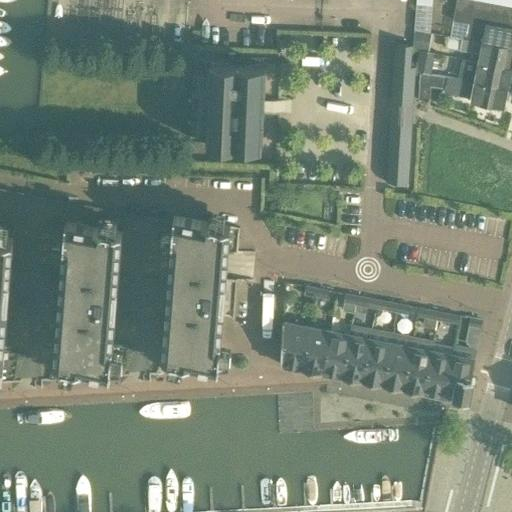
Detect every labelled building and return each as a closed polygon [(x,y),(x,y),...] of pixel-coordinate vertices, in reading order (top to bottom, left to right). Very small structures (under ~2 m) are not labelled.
[(511,5),(484,0),(458,0),(455,19),(470,22),(468,34),(464,33),(463,38),(511,48),(511,5)] [(431,32),(416,29),(414,48),(427,50),(431,32)] [(511,48),(463,38),(449,35),(446,46),(481,53),(479,61),(511,67),(511,48)] [(414,43),(396,42),(393,101),(415,102),(417,66),(413,65),(414,43)] [(511,72),(511,67),(479,61),(463,58),(460,78),(509,89),(511,72)] [(267,65),(212,62),(208,145),(263,147),(267,65)] [(431,73),(430,85),(446,88),(448,76),(431,73)] [(460,78),(448,76),(446,88),(445,92),(472,97),(471,101),(505,108),(509,89),(460,78)] [(415,102),(393,101),(392,110),(392,121),(414,122),(415,111),(415,102)] [(414,122),(392,121),(388,180),(410,182),(414,122)] [(168,287),(163,357),(219,367),(230,226),(231,225),(174,215),(168,287)] [(60,293),(54,364),(111,374),(122,232),(65,221),(60,293)] [(0,380),(2,381),(13,238),(0,235),(0,380)] [(318,288),(306,286),(304,294),(316,296),(318,288)] [(330,290),(318,288),(316,296),(328,298),(330,290)] [(358,296),(346,293),(345,301),(356,304),(358,296)] [(370,298),(358,296),(356,304),(368,306),(370,298)] [(399,303),(387,301),(386,309),(397,311),(399,303)] [(411,306),(399,303),(397,311),(409,314),(411,306)] [(439,311),(427,309),(426,317),(438,319),(439,311)] [(451,313),(439,311),(438,319),(449,321),(451,313)] [(483,319),(471,317),(469,325),(481,327),(483,319)] [(311,327),(283,322),(281,364),(303,368),(311,327)] [(351,335),(343,376),(363,380),(372,330),(351,326),(349,334),(351,335)] [(311,327),(303,368),(323,372),(331,331),(311,327)] [(372,330),(363,380),(384,384),(392,342),(394,335),(372,330)] [(331,331),(323,372),(343,376),(351,335),(349,334),(331,331)] [(412,338),(394,335),(392,342),(384,384),(404,388),(412,346),(411,346),(412,338)] [(412,346),(404,388),(424,392),(432,350),(433,350),(434,342),(412,338),(411,346),(412,346)] [(454,346),(452,354),(444,396),(471,401),(475,378),(471,377),(477,350),(454,346)] [(432,350),(424,392),(444,396),(452,354),(433,350),(432,350)]
